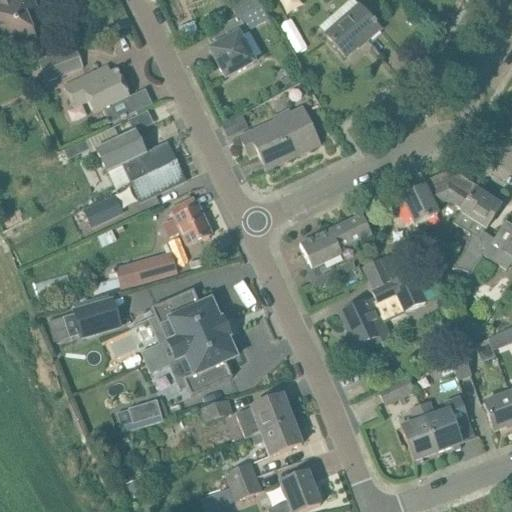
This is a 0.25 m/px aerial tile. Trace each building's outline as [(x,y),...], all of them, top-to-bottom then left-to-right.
[(30,0),(12,0),(10,1),(0,5),(0,51),(2,56),(36,42),(24,14),(35,9),(30,0)] [(256,0),(244,0),(226,10),(232,22),(239,18),(260,6),(256,0)] [(372,24),(353,2),(319,30),(345,59),(364,42),(366,44),(380,32),(375,26),(376,25),(373,22),(372,24)] [(238,36),(209,52),(225,81),(254,65),(239,37),(247,33),(239,18),(232,22),(209,35),(209,36),(231,24),(238,36)] [(39,66),(46,83),(83,69),(77,52),(39,66)] [(106,77),(103,70),(62,87),(73,109),(87,102),(93,115),(103,110),(110,126),(136,114),(129,99),(125,91),(126,89),(123,83),(121,82),(116,72),(106,77)] [(320,148),(302,110),(248,135),(253,146),(244,150),(249,161),(258,157),(265,173),(320,148)] [(132,183),(133,185),(176,164),(167,145),(144,156),(137,141),(138,141),(135,135),(97,153),(107,174),(115,191),(132,183)] [(63,152),(67,161),(89,151),(84,141),(63,152)] [(185,183),(176,164),(133,185),(141,202),(156,195),(157,196),(185,183)] [(459,214),(460,215),(475,192),(477,189),(450,172),(421,185),(423,189),(401,199),(414,227),(437,216),(432,206),(446,200),(461,210),(459,214)] [(471,276),(483,257),(493,241),(483,235),(485,231),(486,232),(500,209),(475,192),(460,215),(453,225),(470,236),(466,249),(459,261),(452,270),(471,276)] [(211,238),(193,201),(171,212),(175,221),(162,227),(169,241),(181,235),(187,249),(211,238)] [(110,222),(103,205),(83,214),(91,231),(110,222)] [(362,218),(330,232),(347,268),(353,265),(354,265),(362,255),(357,245),(371,238),(362,218)] [(347,268),(330,232),(299,247),(311,272),(312,274),(332,264),(338,279),(356,271),(353,265),(347,268)] [(117,244),(112,234),(98,241),(102,251),(117,244)] [(511,265),(511,238),(511,239),(508,244),(497,237),(494,241),(493,241),(483,257),(507,273),(511,265)] [(172,256),(115,272),(117,280),(120,289),(120,291),(177,275),(172,256)] [(374,291),(398,280),(394,272),(388,258),(365,269),(374,291)] [(413,275),(398,280),(374,291),(371,292),(377,308),(395,300),(401,314),(426,304),(413,275)] [(120,289),(117,280),(89,289),(92,298),(120,289)] [(191,398),(198,395),(232,380),(225,364),(235,359),(227,340),(230,338),(222,321),(219,323),(210,303),(200,308),(193,292),(152,310),(159,327),(170,323),(178,341),(167,346),(175,363),(185,358),(194,377),(183,381),(191,398)] [(389,342),(370,302),(362,306),(362,305),(339,315),(345,329),(347,328),(357,349),(369,343),(372,349),(389,342)] [(63,320),(69,340),(82,337),(82,338),(119,328),(117,323),(118,322),(114,310),(112,303),(75,314),(76,316),(63,320)] [(460,353),(447,358),(457,383),(470,378),(460,353)] [(408,379),(393,386),(400,401),(415,394),(408,379)] [(385,408),(400,401),(393,386),(378,393),(385,408)] [(511,427),(511,406),(508,396),(483,406),(494,434),(511,427)] [(245,442),(251,439),(292,422),(283,398),(264,405),(235,417),(245,442)] [(430,404),(419,408),(424,421),(437,455),(461,446),(453,428),(467,423),(458,399),(444,404),(448,412),(435,417),(430,404)] [(132,428),(159,420),(155,404),(127,413),(128,414),(116,417),(121,431),(132,428)] [(226,404),(202,412),(205,425),(231,418),(226,404)] [(415,425),(401,430),(413,464),(437,455),(424,421),(419,408),(409,412),(415,425)] [(301,447),(292,422),(251,439),(255,448),(263,444),(270,460),(283,454),(301,447)] [(213,456),(217,465),(229,460),(225,451),(213,456)] [(224,477),(225,479),(230,489),(256,479),(251,466),(224,477)] [(308,511),(320,507),(308,475),(280,486),(287,505),(268,511),(308,511)] [(261,493),(256,479),(230,489),(235,503),(261,493)] [(130,501),(147,495),(141,480),(124,486),(130,501)]
